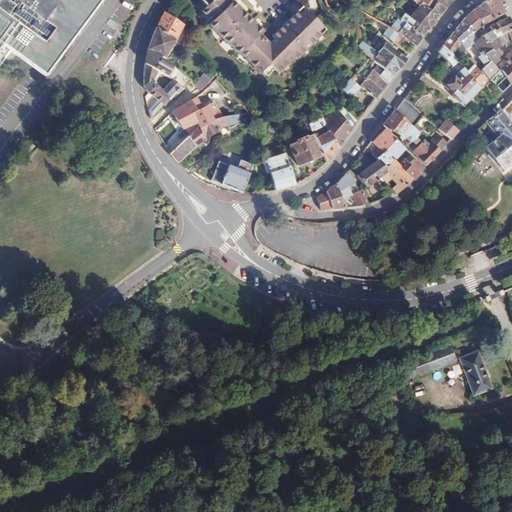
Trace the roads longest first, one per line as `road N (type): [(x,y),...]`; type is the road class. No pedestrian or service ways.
road 1 (track): [(14,511),(500,306)]
road 2 (residential): [(273,203),(327,176),(470,0)]
road 3 (residential): [(273,203),(323,218),(398,202),(511,92)]
road 4 (unclassified): [(0,378),(203,228)]
road 5 (secondary): [(278,280),(341,299),(395,301),(489,276)]
road 6 (secondary): [(156,0),(137,39),(133,85),(165,168)]
